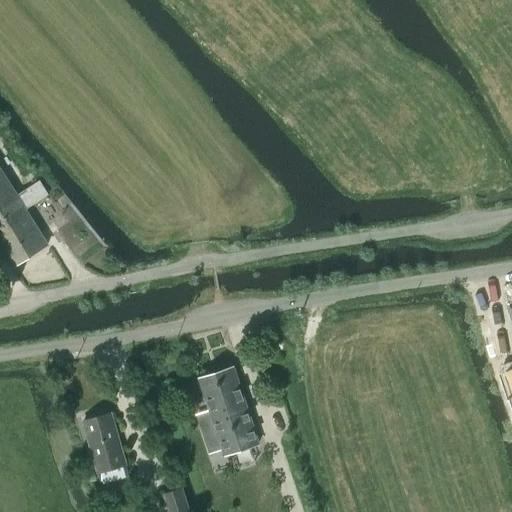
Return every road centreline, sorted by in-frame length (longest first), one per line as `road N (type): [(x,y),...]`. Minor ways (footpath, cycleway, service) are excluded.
road 1 (unclassified): [(0,361),(317,297),(511,272)]
road 2 (unclassified): [(511,214),(208,260),(0,303)]
road 3 (track): [(44,0),(179,195),(208,260)]
road 4 (track): [(339,470),(307,388),(317,297)]
